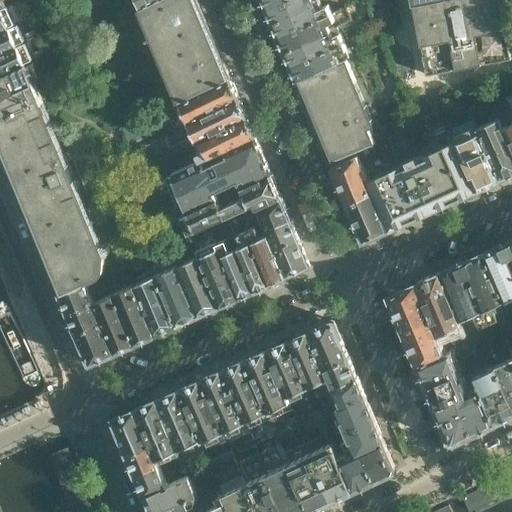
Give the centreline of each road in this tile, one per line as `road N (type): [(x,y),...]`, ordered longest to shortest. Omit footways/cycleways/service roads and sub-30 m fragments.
road 1 (residential): [(230,0),(355,285)]
road 2 (residential): [(355,285),(80,406)]
road 3 (residential): [(80,406),(0,206)]
road 4 (residential): [(511,214),(355,285)]
road 5 (residential): [(511,444),(369,511)]
